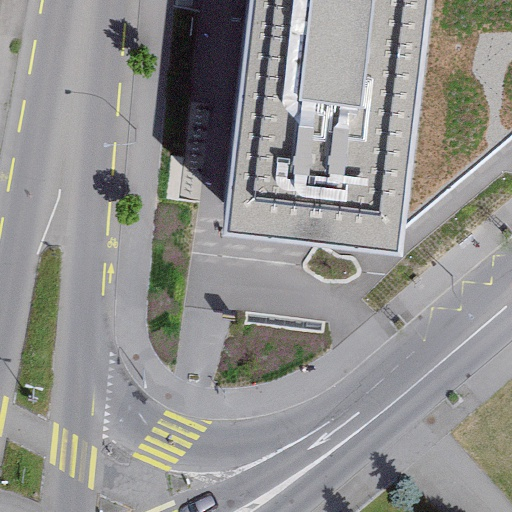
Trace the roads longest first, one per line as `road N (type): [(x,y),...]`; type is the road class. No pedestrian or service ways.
road 1 (residential): [(288,467),(208,465),(135,430),(68,338)]
road 2 (tertiary): [(69,132),(0,338)]
road 3 (tertiary): [(68,338),(69,132)]
road 4 (tertiary): [(63,511),(68,338)]
road 5 (residential): [(511,308),(395,415)]
road 6 (residential): [(272,511),(395,415)]
road 7 (tertiary): [(69,132),(87,0)]
